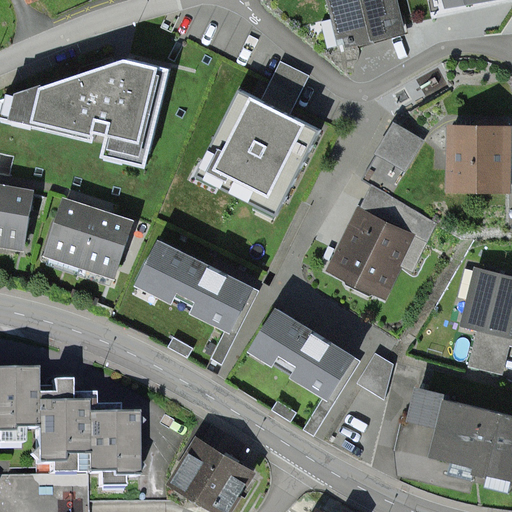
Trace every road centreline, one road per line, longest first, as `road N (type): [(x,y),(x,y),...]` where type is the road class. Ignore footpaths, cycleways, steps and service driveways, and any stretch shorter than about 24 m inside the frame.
road 1 (tertiary): [(0,311),(95,338),(157,367),(307,456)]
road 2 (residential): [(243,0),(359,96),(432,55),(479,46),(511,70)]
road 3 (residential): [(0,62),(93,23),(177,0)]
road 4 (tertiary): [(307,456),(418,511)]
